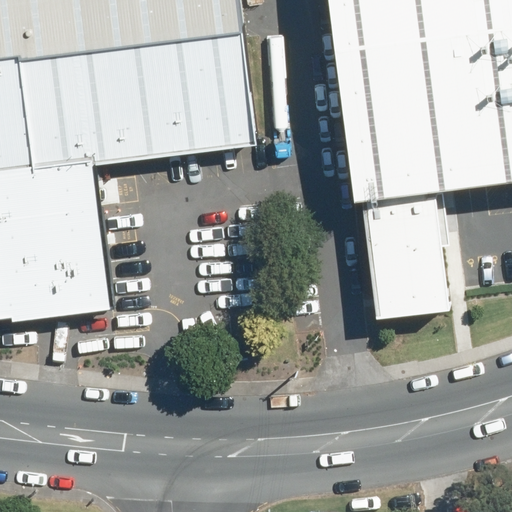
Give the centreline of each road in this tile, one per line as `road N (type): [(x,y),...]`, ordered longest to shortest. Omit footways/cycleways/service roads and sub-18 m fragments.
road 1 (primary): [(167,446),(356,439),(511,406)]
road 2 (primary): [(0,427),(167,446)]
